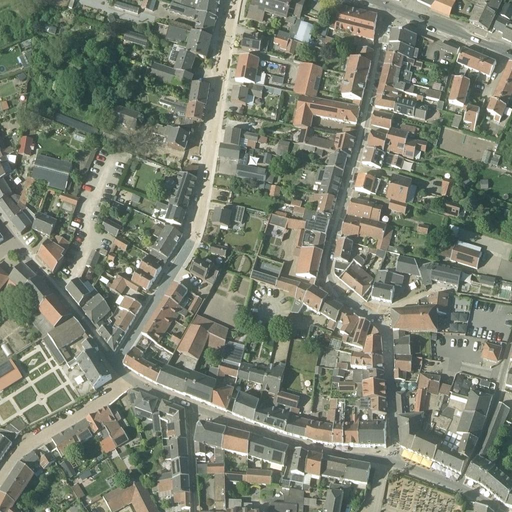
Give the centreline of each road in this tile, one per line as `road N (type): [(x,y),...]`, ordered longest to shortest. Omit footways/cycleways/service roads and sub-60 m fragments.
road 1 (residential): [(391,462),(384,329),(336,293),(327,275),(391,9)]
road 2 (residential): [(115,363),(192,239),(233,0)]
road 3 (residential): [(381,460),(302,446),(189,408)]
road 4 (residential): [(0,478),(22,447),(127,382)]
road 5 (residential): [(115,363),(15,241)]
road 6 (residential): [(459,487),(511,345)]
road 7 (secondary): [(511,55),(391,9)]
